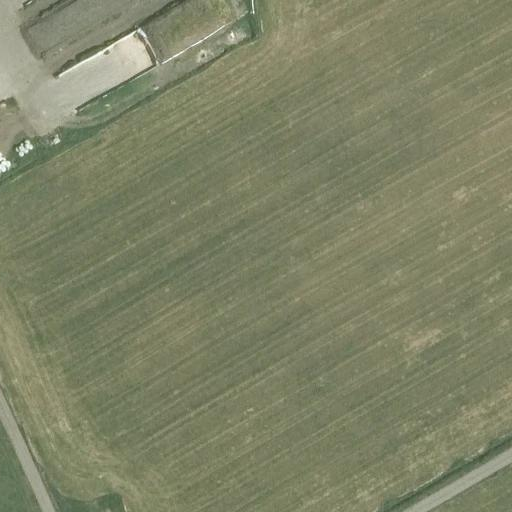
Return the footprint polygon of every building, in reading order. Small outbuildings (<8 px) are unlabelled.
[(204,0),(187,0),(155,19),(173,50),(219,24),(204,0)] [(233,0),(209,0),(216,11),(223,6),(233,23),(244,17),(233,0)] [(150,23),(57,70),(75,105),(168,57),(150,23)] [(0,128),(16,120),(11,112),(0,117),(0,128)] [(11,145),(0,151),(0,166),(17,157),(11,145)]
